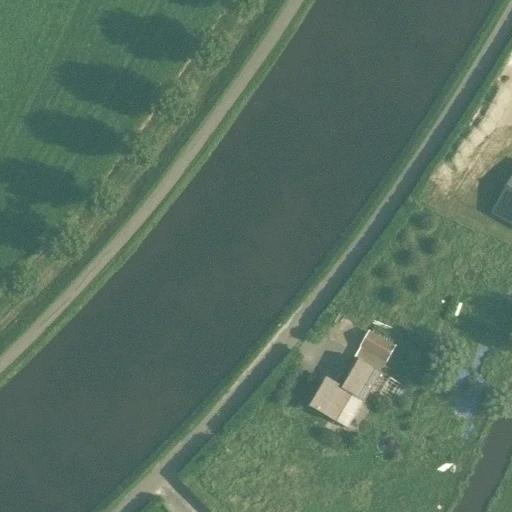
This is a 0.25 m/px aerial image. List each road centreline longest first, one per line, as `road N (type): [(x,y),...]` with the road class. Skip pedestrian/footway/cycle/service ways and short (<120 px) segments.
road 1 (unclassified): [(124,511),(253,380),(378,221),(511,7)]
road 2 (unclassified): [(0,375),(176,181),(299,0)]
